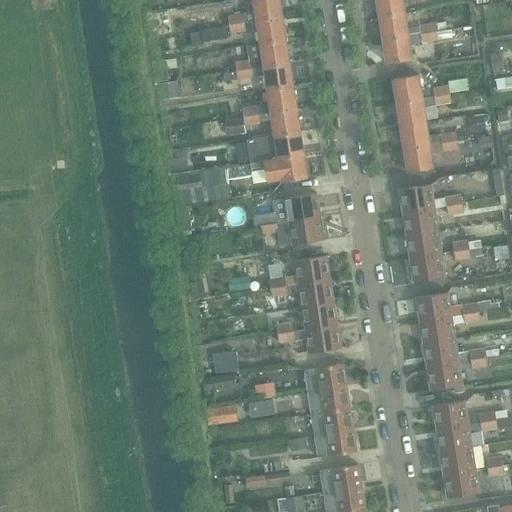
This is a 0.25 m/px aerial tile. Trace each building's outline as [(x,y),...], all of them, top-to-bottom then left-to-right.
[(257,21),(283,17),(280,0),(254,0),(256,11),(227,16),(228,18),(229,23),(229,26),(244,23),(257,21)] [(377,0),(380,16),(405,13),(403,0),(377,0)] [(426,19),(449,17),(448,9),(425,12),(426,19)] [(380,16),(383,41),(451,32),(450,30),(436,32),(420,34),(409,36),(405,13),(380,16)] [(261,44),(287,40),(283,17),(257,21),(261,44)] [(158,18),(151,19),(153,30),(160,29),(158,18)] [(246,31),(244,23),(229,26),(230,33),(246,31)] [(435,23),(418,25),(420,34),(436,32),(435,23)] [(227,26),(213,28),(214,37),(228,35),(227,26)] [(451,32),(383,41),(387,62),(412,58),(410,44),(452,39),(451,32)] [(236,71),(290,63),(287,40),(261,44),(263,57),(234,62),(236,71)] [(499,52),(489,53),(491,68),(501,67),(499,52)] [(164,60),(151,61),(155,83),(167,81),(164,60)] [(268,90),(294,86),(290,63),(236,71),(237,79),(266,74),(268,90)] [(236,71),(224,73),(225,81),(237,79),(236,71)] [(393,77),(397,101),(423,97),(419,73),(393,77)] [(511,76),(495,79),(497,89),(511,87),(511,76)] [(447,81),(448,85),(449,93),(468,91),(466,79),(447,81)] [(176,81),(155,84),(158,101),(178,98),(176,81)] [(434,96),(449,93),(448,85),(432,87),(434,96)] [(243,117),(298,109),(294,86),(268,90),(270,103),(242,107),(243,116),(243,117)] [(397,101),(400,125),(426,120),(424,107),(451,102),(449,93),(434,96),(423,97),(397,101)] [(506,108),(496,110),(497,121),(507,120),(506,108)] [(298,109),(243,117),(245,127),(256,126),(257,137),(275,134),(275,135),(301,132),(298,109)] [(486,131),(483,114),(469,116),(471,133),(486,131)] [(243,117),(210,122),(212,138),(245,133),(245,127),(243,117)] [(400,125),(404,147),(430,144),(426,120),(400,125)] [(469,130),(456,131),(457,140),(470,139),(469,130)] [(440,133),(441,142),(457,140),(456,131),(440,133)] [(301,132),(275,135),(278,157),(304,153),(301,132)] [(489,136),(477,138),(479,148),(491,147),(489,136)] [(457,140),(441,142),(442,151),(458,150),(457,140)] [(430,144),(404,147),(407,170),(433,166),(430,144)] [(184,148),(165,151),(168,171),(187,168),(184,148)] [(305,154),(251,162),(252,170),(266,168),(268,180),(282,178),(282,181),(308,177),(305,154)] [(227,168),(229,179),(252,176),(250,163),(226,166),(227,168)] [(199,173),(172,177),(174,189),(177,207),(204,203),(232,198),(229,179),(227,168),(199,173)] [(501,168),(492,169),(496,196),(505,194),(501,168)] [(399,189),(403,212),(462,200),(461,194),(433,199),(431,183),(399,189)] [(287,212),(289,221),(321,215),(317,192),(285,197),(287,212)] [(403,212),(406,233),(438,228),(434,207),(446,206),(448,215),(463,213),(462,200),(403,212)] [(276,223),(262,225),(262,233),(278,230),(280,243),(292,242),(292,243),(324,239),(321,215),(289,221),(276,223)] [(219,222),(205,224),(206,233),(220,231),(219,222)] [(406,233),(410,257),(441,251),(438,228),(406,233)] [(452,241),(453,250),(469,249),(467,239),(452,241)] [(469,249),(453,250),(454,260),(470,258),(469,249)] [(441,251),(410,257),(414,280),(445,275),(441,251)] [(269,279),(270,287),(330,277),(327,255),(295,259),(297,274),(289,275),(289,276),(269,279)] [(300,293),(302,306),(334,302),(330,277),(270,287),(272,297),(300,293)] [(254,281),(255,289),(266,288),(264,279),(254,281)] [(201,280),(189,282),(191,298),(203,296),(201,280)] [(416,297),(420,319),(452,315),(462,313),(478,311),(477,303),(450,307),(448,291),(416,297)] [(490,300),(477,302),(477,303),(478,311),(499,308),(498,302),(490,303),(490,300)] [(304,319),(292,321),(294,332),(338,325),(334,302),(302,306),(304,319)] [(480,321),(478,311),(462,313),(464,323),(480,321)] [(420,319),(423,343),(455,338),(452,315),(420,319)] [(292,321),(276,323),(277,334),(294,332),(292,321)] [(294,332),(277,334),(278,342),(306,339),(308,351),(341,347),(338,325),(294,332)] [(423,343),(427,365),(486,358),(484,348),(457,352),(455,338),(423,343)] [(498,342),(487,344),(488,353),(500,352),(498,342)] [(212,354),(214,373),(238,371),(236,355),(236,351),(212,354)] [(486,358),(427,365),(430,389),(462,384),(460,369),(471,367),(471,369),(487,367),(486,358)] [(305,369),(308,391),(347,385),(344,363),(317,367),(305,369)] [(212,389),(237,385),(236,373),(202,377),(205,399),(214,397),(212,389)] [(254,385),(256,399),(275,396),(273,382),(254,385)] [(308,391),(312,412),(351,407),(347,385),(308,391)] [(433,405),(437,429),(495,419),(494,410),(467,415),(465,400),(433,405)] [(260,401),(248,403),(250,416),(262,415),(260,401)] [(219,406),(204,409),(206,425),(221,423),(237,420),(235,404),(219,406)] [(312,412),(315,434),(354,428),(351,407),(312,412)] [(437,429),(440,449),(472,444),(470,433),(497,429),(495,419),(437,429)] [(354,428),(315,434),(318,456),(331,454),(357,450),(354,428)] [(490,453),(505,451),(503,431),(488,433),(490,453)] [(305,437),(288,439),(290,450),(307,447),(305,437)] [(440,449),(444,473),(475,467),(472,444),(440,449)] [(486,459),(489,477),(504,475),(501,456),(486,459)] [(320,469),(324,491),(362,484),(359,463),(333,467),(320,469)] [(253,468),(254,477),(274,476),(274,467),(253,468)] [(475,467),(444,473),(448,496),(479,491),(475,467)] [(245,480),(246,488),(290,481),(289,474),(245,480)] [(224,485),(225,503),(234,503),(232,484),(224,485)] [(324,491),(327,511),(348,511),(366,510),(362,484),(324,491)] [(304,511),(302,495),(286,498),(288,511),(304,511)]
